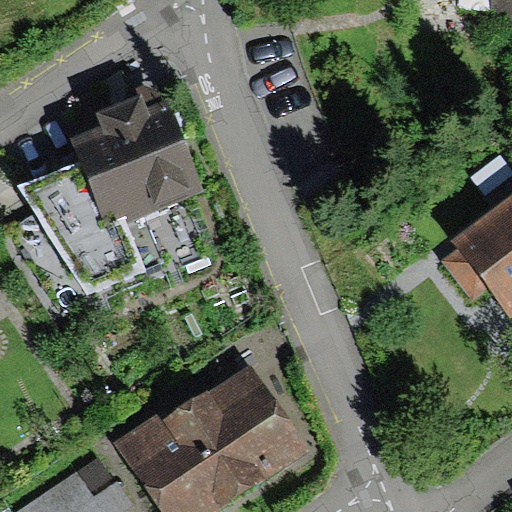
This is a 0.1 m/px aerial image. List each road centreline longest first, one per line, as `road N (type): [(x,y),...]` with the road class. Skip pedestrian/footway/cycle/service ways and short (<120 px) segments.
road 1 (residential): [(387,483),(302,289),(212,40),(205,0)]
road 2 (residential): [(184,0),(0,115)]
